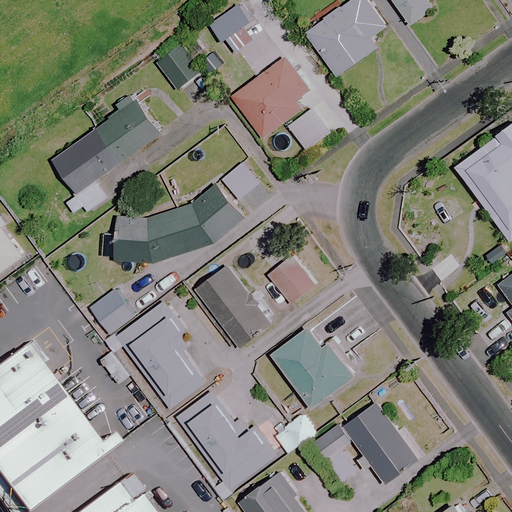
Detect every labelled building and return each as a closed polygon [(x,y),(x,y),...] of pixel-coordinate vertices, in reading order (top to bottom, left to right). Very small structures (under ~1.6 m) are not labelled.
[(390,26),(371,0),(354,0),(310,32),(342,75),(381,47),(374,38),(390,26)] [(397,0),(415,24),(437,9),(431,0),(397,0)] [(206,71),(184,44),(159,63),(181,91),(206,71)] [(313,90),(290,57),(236,95),(266,138),(306,109),(300,100),(313,90)] [(166,133),(141,99),(56,160),(81,194),(70,202),(78,213),(87,206),(91,212),(110,198),(99,181),(166,133)] [(511,127),(459,166),(511,238),(511,127)] [(263,182),(245,162),(225,179),(243,200),(263,182)] [(105,253),(162,262),(217,243),(248,214),(220,185),(203,202),(148,220),(122,216),(119,235),(108,234),(105,253)] [(0,276),(27,257),(2,222),(0,223),(0,276)] [(275,323),(232,266),(200,290),(242,347),(275,323)] [(319,283),(306,267),(282,287),(296,303),(319,283)] [(511,275),(499,284),(511,302),(511,308),(509,311),(511,315),(511,275)] [(114,331),(141,311),(121,285),(95,305),(114,331)] [(188,330),(167,302),(121,336),(137,358),(145,352),(170,386),(175,393),(201,374),(176,340),(188,330)] [(327,345),(314,327),(276,355),(316,408),(359,376),(332,341),(327,345)] [(31,346),(0,368),(0,471),(29,511),(110,453),(31,346)] [(133,375),(115,351),(104,359),(122,383),(133,375)] [(247,432),(217,390),(181,415),(195,435),(204,429),(240,481),(281,452),(260,423),(247,432)] [(421,458),(379,401),(346,426),(389,482),(421,458)] [(321,431),(307,412),(276,434),(291,454),(321,431)] [(360,470),(331,433),(307,451),(336,489),(360,470)] [(166,511),(133,467),(71,511),(166,511)] [(305,511),(277,475),(241,502),(248,511),(305,511)] [(466,511),(460,502),(445,511),(466,511)]
